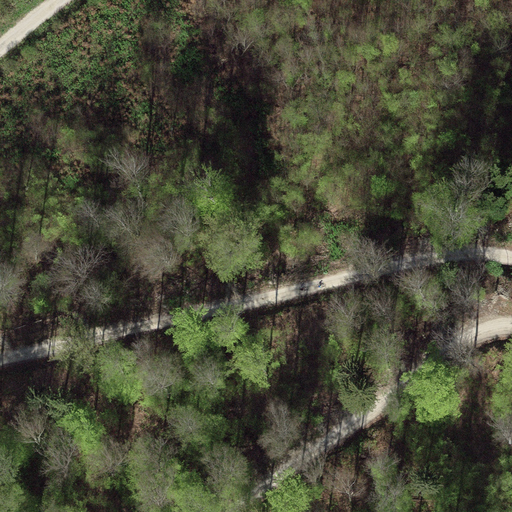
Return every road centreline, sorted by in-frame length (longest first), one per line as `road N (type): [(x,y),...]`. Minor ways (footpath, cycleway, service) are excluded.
road 1 (track): [(0,361),(443,255),(511,257)]
road 2 (track): [(511,326),(448,350),(229,511)]
